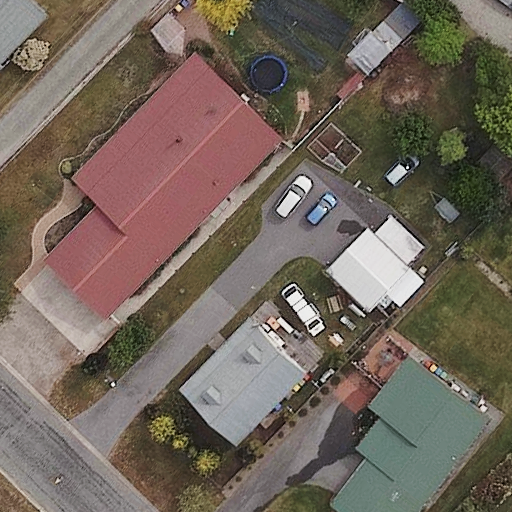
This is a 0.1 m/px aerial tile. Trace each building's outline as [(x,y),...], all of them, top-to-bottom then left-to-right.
[(35,0),(0,0),(0,78),(57,20),(35,0)] [(104,205),(49,260),(112,320),(291,139),(201,51),(77,178),(104,205)] [(373,229),(333,271),(375,310),(415,268),(373,229)] [(256,319),(186,390),(243,447),(313,376),(256,319)] [(389,430),(334,503),(346,511),(424,511),(494,420),(412,358),(369,415),(389,430)]
